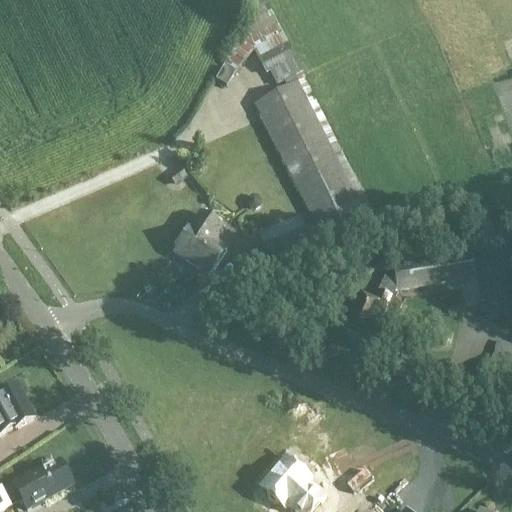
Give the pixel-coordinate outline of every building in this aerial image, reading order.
[(281,277),(279,272),(377,233),(366,207),(302,76),(274,20),(275,19),(265,0),(256,0),(250,3),(252,6),(247,16),(246,15),(237,39),(238,40),(235,45),(236,46),(224,66),(236,75),(238,72),(240,69),(242,66),(245,64),(249,59),(252,56),(255,53),(266,78),(270,76),(275,89),(284,85),(287,92),(255,109),(315,227),(264,248),(266,253),(243,263),(254,288),(281,277)] [(511,126),(511,75),(494,82),(511,126)] [(211,114),(223,93),(211,86),(199,107),(211,114)] [(179,172),(169,180),(175,188),(186,180),(179,172)] [(254,212),(258,209),(259,204),(256,199),(251,199),(247,202),(246,207),(249,211),(254,212)] [(209,278),(226,253),(214,244),(222,232),(201,218),(176,256),(209,278)] [(369,342),(377,326),(382,328),(389,313),(387,312),(397,289),(398,294),(476,281),(471,253),(393,266),(395,277),(387,273),(372,307),(357,300),(344,330),(369,342)] [(511,348),(499,344),(482,386),(511,397),(511,348)] [(0,394),(0,440),(34,422),(17,389),(1,398),(0,394)] [(319,486),(294,465),(268,495),(287,511),(328,511),(334,506),(316,490),(319,486)] [(26,511),(31,511),(74,489),(61,466),(45,474),(43,471),(2,494),(0,490),(0,511),(9,511),(12,511),(10,508),(21,502),(26,511)] [(102,511),(117,511),(124,509),(119,497),(100,505),(102,511)]
